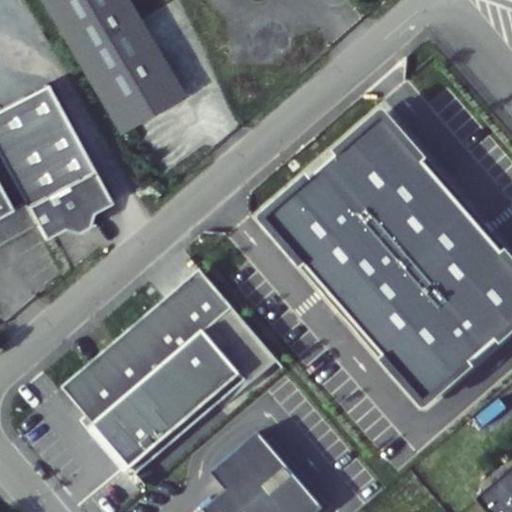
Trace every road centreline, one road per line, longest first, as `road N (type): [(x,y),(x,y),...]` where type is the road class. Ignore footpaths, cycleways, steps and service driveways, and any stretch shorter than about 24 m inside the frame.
road 1 (unclassified): [(0,367),(428,0)]
road 2 (unknown): [(159,230),(22,0)]
